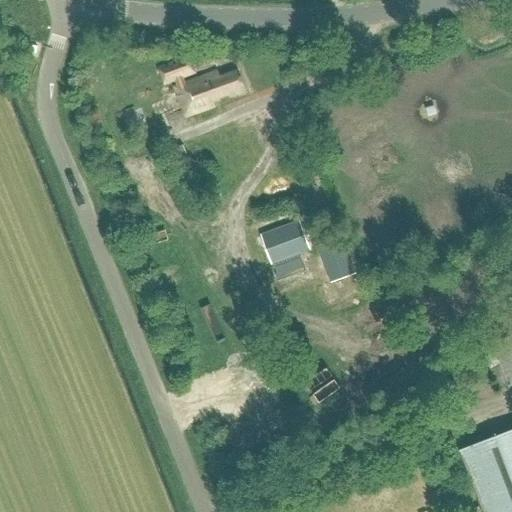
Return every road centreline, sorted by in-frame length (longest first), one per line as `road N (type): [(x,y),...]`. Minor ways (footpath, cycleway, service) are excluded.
road 1 (tertiary): [(204,511),(49,119),(48,78),(69,0)]
road 2 (tertiary): [(78,0),(215,17),(344,16),(455,0)]
